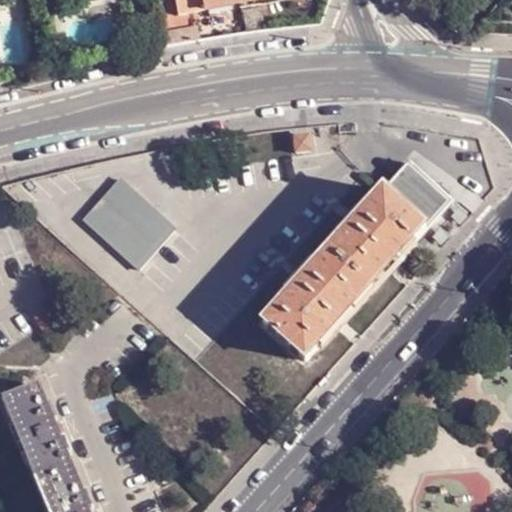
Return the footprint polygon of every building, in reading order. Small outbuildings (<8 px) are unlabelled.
[(178,0),(181,17),(207,11),(205,0),(178,0)] [(205,0),(207,11),(242,5),(265,0),(205,0)] [(265,0),(242,5),(243,10),(287,2),(286,0),(265,0)] [(70,53),(60,55),(63,69),(73,67),(70,53)] [(385,190),(428,228),(451,203),(408,164),(385,190)] [(124,180),(87,222),(142,271),(179,231),(124,180)] [(307,362),(428,228),(385,190),(265,324),(307,362)] [(49,511),(93,511),(63,437),(68,435),(63,425),(59,427),(42,386),(5,401),(49,511)]
